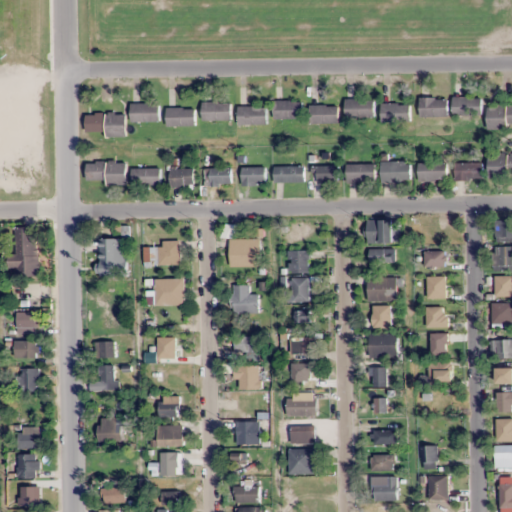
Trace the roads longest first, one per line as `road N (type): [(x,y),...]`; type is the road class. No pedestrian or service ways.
road 1 (residential): [(0,210),(511,204)]
road 2 (residential): [(511,66),(73,77)]
road 3 (residential): [(476,511),(473,204)]
road 4 (residential): [(345,511),(340,206)]
road 5 (tertiary): [(70,511),(66,208)]
road 6 (residential): [(215,511),(205,209)]
road 7 (residential): [(66,208),(73,77)]
